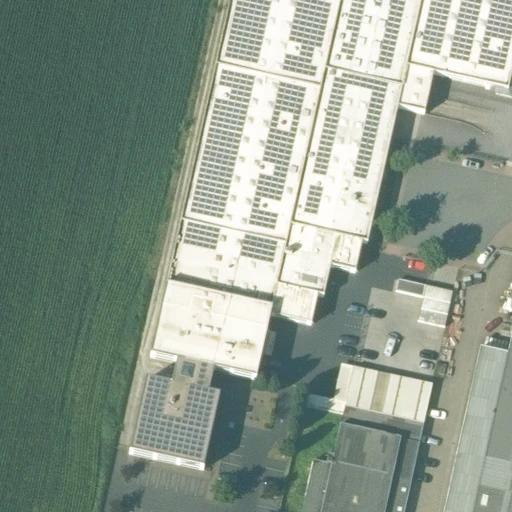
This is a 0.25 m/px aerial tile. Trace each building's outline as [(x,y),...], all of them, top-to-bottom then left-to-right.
[(229,0),(161,311),(266,334),(270,318),(276,289),(275,289),(339,0),(229,0)] [(339,0),(275,289),(276,289),(317,298),(323,299),(330,269),(337,239),(361,245),(367,246),(397,110),(421,0),(339,0)] [(511,70),(511,0),(421,0),(397,110),(424,116),(433,76),(496,90),(507,93),(511,76),(511,70)] [(511,94),(511,76),(507,93),(496,90),(495,95),(511,98),(511,94)] [(361,245),(337,239),(330,269),(355,275),(361,245)] [(425,288),(398,282),(395,293),(422,299),(425,288)] [(317,298),(276,289),(270,318),(311,327),(317,298)] [(266,334),(161,311),(150,358),(213,372),(256,382),(266,334)] [(511,511),(511,333),(507,357),(472,511),(511,511)] [(485,339),(483,348),(501,352),(503,342),(485,339)] [(480,351),(443,511),(472,511),(507,357),(480,351)] [(213,372),(176,364),(171,387),(145,382),(129,456),(203,472),(219,398),(208,395),(213,372)] [(432,386),(353,369),(336,448),(330,447),(326,465),(313,463),(304,501),(323,506),(331,467),(410,484),(432,386)] [(404,511),(410,484),(331,467),(323,506),(304,501),(301,511),(404,511)]
